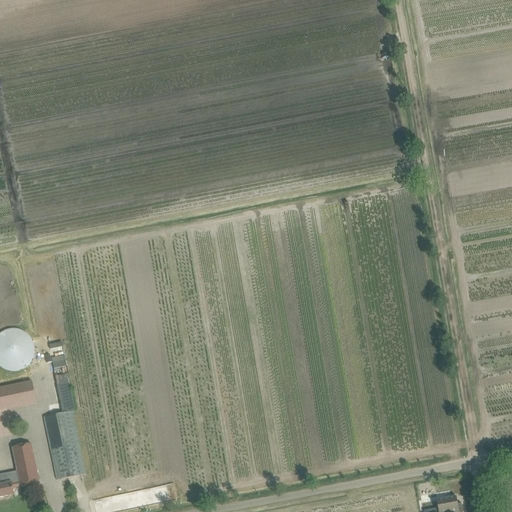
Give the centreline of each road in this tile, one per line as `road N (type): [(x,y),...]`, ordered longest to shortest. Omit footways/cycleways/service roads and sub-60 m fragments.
road 1 (track): [(398,0),(475,461)]
road 2 (unclassified): [(202,511),(511,454)]
